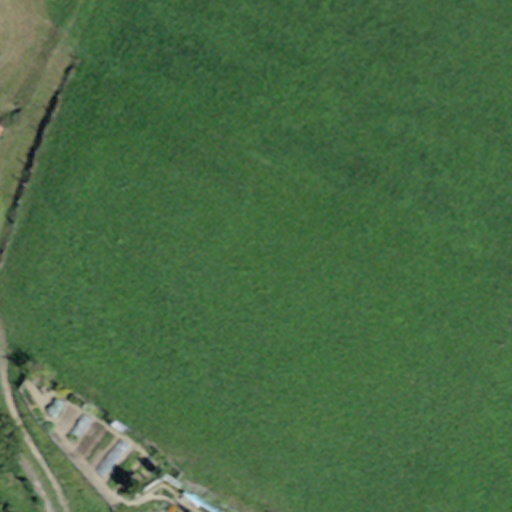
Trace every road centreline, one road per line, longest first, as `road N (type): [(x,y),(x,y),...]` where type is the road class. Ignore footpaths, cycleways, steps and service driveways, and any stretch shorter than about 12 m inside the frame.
road 1 (track): [(92,0),(49,81),(0,247)]
road 2 (track): [(0,363),(6,397),(58,511)]
